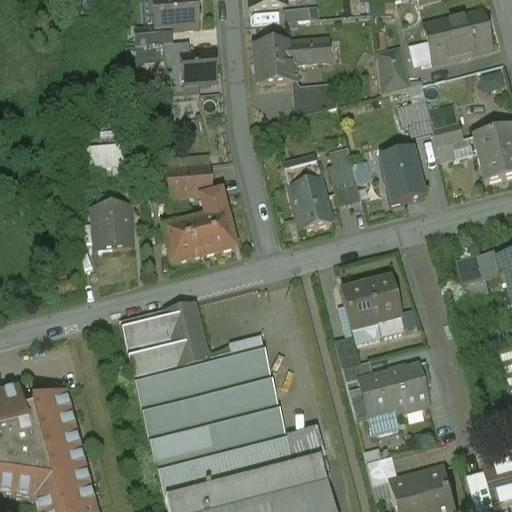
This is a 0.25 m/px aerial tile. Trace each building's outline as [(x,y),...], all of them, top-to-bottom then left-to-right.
[(193,0),(187,0),(153,3),(155,33),(156,37),(169,36),(196,34),(193,0)] [(249,0),(251,10),(285,7),(284,1),(284,0),(249,0)] [(309,13),(283,16),(284,27),(310,25),(309,13)] [(481,19),(424,33),(432,70),(490,56),(481,19)] [(169,36),(156,37),(155,33),(134,35),(136,53),(162,50),(170,50),(169,36)] [(288,48),(254,51),(257,91),(296,87),(295,69),(311,68),(310,50),(295,51),(295,47),(288,48)] [(170,50),(162,50),(163,62),(190,60),(188,48),(170,50)] [(321,49),(310,50),(311,68),(322,67),(321,49)] [(136,53),(125,54),(126,67),(163,64),(163,62),(162,50),(136,53)] [(190,60),(163,62),(163,64),(167,103),(199,100),(198,92),(215,90),(212,56),(210,56),(210,59),(190,60)] [(397,58),(377,63),(381,100),(406,94),(397,58)] [(324,95),(292,98),(294,124),(326,116),(324,95)] [(511,144),(509,133),(473,143),(484,188),(511,180),(511,144)] [(130,166),(129,146),(88,149),(89,172),(114,171),(115,185),(138,183),(137,166),(130,166)] [(412,155),(378,164),(390,212),(425,203),(412,155)] [(348,156),(329,161),(332,172),(327,173),(331,192),(332,191),(338,212),(360,206),(348,156)] [(314,162),(281,170),(287,194),(320,186),(314,162)] [(201,171),(184,172),(186,203),(204,201),(201,171)] [(184,172),(166,174),(169,204),(186,203),(184,172)] [(320,186),(287,194),(298,237),(331,229),(320,186)] [(127,211),(91,214),(95,257),(131,254),(127,211)] [(223,216),(213,219),(213,222),(194,227),(202,261),(234,253),(225,219),(224,219),(223,216)] [(194,227),(174,232),(173,229),(163,231),(164,235),(163,235),(171,269),(202,261),(194,227)] [(511,263),(498,267),(496,258),(458,267),(464,291),(501,282),(501,284),(505,283),(511,309),(511,263)] [(72,281),(52,286),(55,298),(75,292),(72,281)] [(390,285),(340,298),(349,334),(376,327),(377,330),(400,324),(390,285)] [(259,343),(228,351),(231,359),(208,365),(194,309),(119,328),(126,358),(125,359),(154,476),(156,476),(163,504),(162,504),(163,506),(164,506),(165,511),(233,511),(298,495),(292,472),(259,343)] [(352,342),(334,347),(341,374),(359,370),(352,342)] [(511,349),(503,351),(511,400),(511,399),(511,349)] [(359,370),(341,374),(345,389),(356,386),(356,385),(372,381),(368,367),(359,370)] [(372,381),(356,385),(356,386),(366,424),(393,417),(396,416),(395,413),(427,404),(418,369),(372,381)] [(356,386),(345,389),(355,427),(366,424),(356,386)] [(18,393),(0,398),(0,500),(33,505),(34,511),(94,511),(91,511),(89,503),(92,502),(87,483),(84,484),(79,466),(82,465),(77,446),(74,447),(70,429),(73,428),(68,409),(65,409),(62,401),(65,400),(65,398),(30,407),(31,412),(23,414),(18,393)] [(393,417),(366,424),(371,441),(398,434),(393,417)] [(391,463),(366,469),(372,492),(387,488),(397,486),(391,463)] [(298,495),(233,511),(331,511),(319,465),(292,472),(298,495)] [(511,466),(484,474),(494,511),(501,511),(511,509),(511,466)] [(397,486),(387,488),(393,511),(455,511),(445,474),(397,486)]
